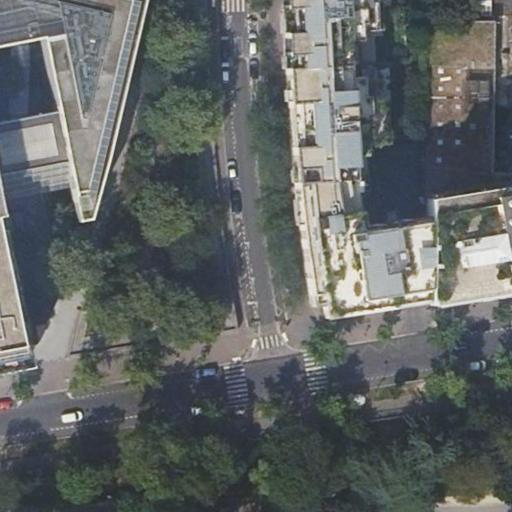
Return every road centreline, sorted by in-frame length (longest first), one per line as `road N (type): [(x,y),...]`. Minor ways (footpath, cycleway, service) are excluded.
road 1 (residential): [(275,380),(251,210),(236,0)]
road 2 (tertiary): [(0,425),(275,380)]
road 3 (tertiary): [(511,342),(275,380)]
